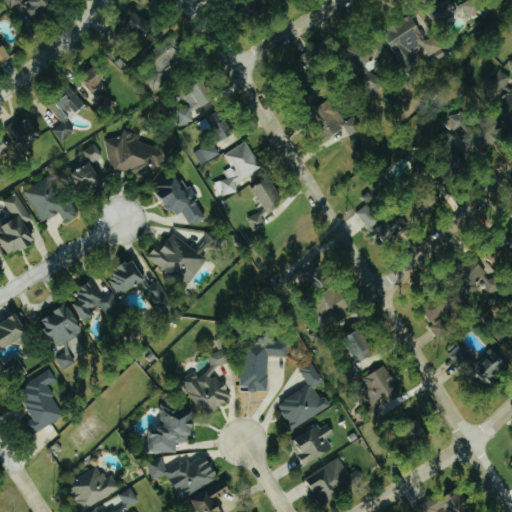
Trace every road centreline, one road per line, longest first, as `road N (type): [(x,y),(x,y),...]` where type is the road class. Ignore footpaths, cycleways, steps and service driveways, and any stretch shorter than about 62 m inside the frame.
road 1 (residential): [(511,511),(213,32),(180,0)]
road 2 (tertiary): [(358,511),(469,444),(511,404)]
road 3 (residential): [(378,295),(511,165)]
road 4 (residential): [(0,296),(122,219)]
road 5 (residential): [(0,88),(70,38),(101,0)]
road 6 (residential): [(234,68),(340,0)]
